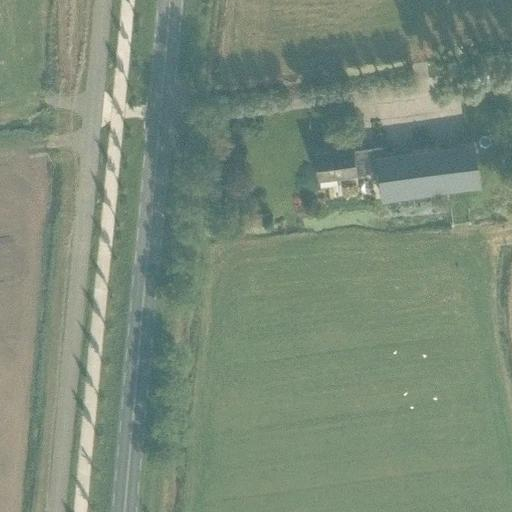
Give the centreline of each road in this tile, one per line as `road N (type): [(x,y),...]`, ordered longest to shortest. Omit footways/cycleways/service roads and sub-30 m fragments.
road 1 (unclassified): [(55,511),(101,0)]
road 2 (primary): [(124,511),(169,0)]
